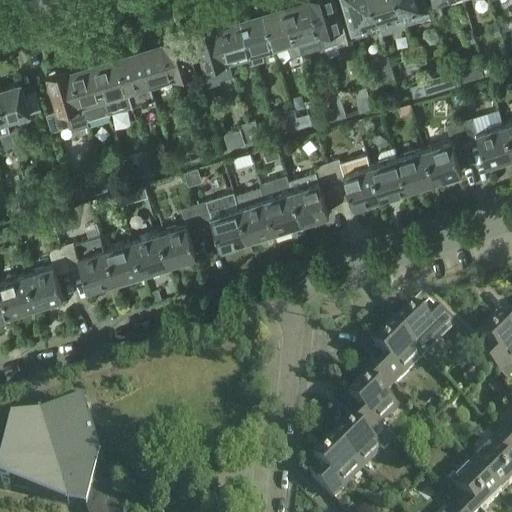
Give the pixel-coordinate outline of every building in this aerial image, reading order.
[(324,46),(309,0),(298,0),(286,4),(301,53),(324,46)] [(337,44),(349,41),(336,0),(309,0),(324,46),(336,42),(337,44)] [(365,25),(379,20),(372,0),(345,0),(357,37),(368,33),(365,25)] [(406,23),(403,13),(398,0),(372,0),(379,20),(383,34),(395,30),(394,27),(406,23)] [(406,23),(430,15),(427,5),(428,5),(426,0),(398,0),(403,13),(406,23)] [(286,4),(263,10),(274,47),(287,43),(291,56),(301,53),(286,4)] [(441,7),(433,9),(437,22),(444,20),(441,7)] [(261,51),(274,47),(263,10),(240,17),(254,63),(264,60),(261,51)] [(254,63),(240,17),(218,24),(228,60),(241,57),(244,66),(254,63)] [(501,34),(497,22),(488,25),(491,37),(501,34)] [(218,24),(217,23),(194,30),(210,85),(221,82),(216,64),(228,60),(218,24)] [(467,44),(476,42),(472,29),(463,32),(467,44)] [(172,77),(197,70),(185,32),(161,39),(162,41),(172,77)] [(150,84),(172,77),(162,41),(139,48),(150,84)] [(416,60),(425,58),(421,45),(412,48),(416,60)] [(154,99),(139,48),(116,55),(131,106),(154,99)] [(412,48),(403,50),(407,63),(416,60),(412,48)] [(131,106),(116,55),(93,62),(108,113),(131,106)] [(395,77),(388,55),(374,60),(381,82),(395,77)] [(108,113),(93,62),(71,68),(86,119),(108,113)] [(86,119),(71,68),(70,67),(47,74),(58,112),(47,115),(52,131),(63,128),(71,126),(72,130),(88,125),(86,119)] [(427,93),(441,89),(437,75),(423,80),(427,93)] [(0,97),(7,120),(40,109),(34,87),(23,91),(20,81),(0,87),(0,97)] [(414,98),(427,93),(423,82),(410,86),(414,98)] [(355,93),(361,114),(375,109),(369,89),(363,90),(355,93)] [(451,94),(455,105),(462,103),(465,97),(463,90),(451,94)] [(331,121),(346,117),(339,94),(331,96),(334,107),(328,109),(331,121)] [(0,97),(0,133),(1,133),(10,131),(6,120),(0,97)] [(401,115),(412,111),(410,104),(398,108),(401,115)] [(292,108),(285,111),(288,123),(296,120),(292,108)] [(309,113),(295,117),(298,127),(312,123),(309,113)] [(511,149),(504,123),(477,131),(473,117),(460,121),(468,145),(480,142),(487,164),(511,155),(511,149)] [(247,122),(251,134),(259,131),(255,120),(247,122)] [(468,145),(460,121),(447,125),(452,139),(425,147),(435,180),(463,171),(456,149),(468,145)] [(247,122),(239,124),(243,136),(251,134),(247,122)] [(20,128),(10,131),(14,145),(24,142),(20,128)] [(14,145),(10,131),(1,133),(6,148),(14,145)] [(201,136),(193,138),(197,150),(205,148),(201,136)] [(193,138),(186,141),(189,152),(197,150),(193,138)] [(398,156),(408,189),(435,180),(425,147),(398,156)] [(340,158),(327,162),(335,187),(340,205),(353,201),(354,205),(381,197),(371,164),(368,153),(341,162),(340,158)] [(150,162),(148,155),(138,158),(144,177),(153,174),(153,172),(150,162)] [(381,197),(408,189),(398,156),(371,164),(381,197)] [(150,162),(153,172),(161,170),(159,160),(150,162)] [(340,205),(335,187),(327,162),(315,166),(317,171),(289,180),(292,189),(302,222),(330,213),(329,208),(340,205)] [(128,183),(124,168),(105,174),(110,188),(128,183)] [(201,178),(198,168),(184,173),(187,183),(201,178)] [(81,185),(81,187),(71,190),(75,200),(108,190),(104,178),(81,185)] [(142,198),(148,196),(144,184),(132,187),(135,194),(142,198)] [(235,194),(249,239),(276,230),(265,197),(261,186),(235,194)] [(265,197),(276,230),(302,222),(292,189),(265,197)] [(234,192),(195,204),(202,229),(214,225),(221,247),(249,239),(235,194),(234,192)] [(190,232),(202,229),(195,204),(182,208),(186,222),(159,231),(169,263),(197,255),(190,232)] [(133,239),(143,272),(169,263),(159,231),(133,239)] [(89,288),(116,280),(106,247),(101,233),(62,245),(70,270),(82,266),(89,288)] [(116,280),(143,272),(133,239),(106,247),(116,280)] [(54,263),(27,272),(37,305),(64,296),(57,274),(70,270),(62,245),(50,249),(54,263)] [(0,280),(10,313),(37,305),(27,272),(0,280)] [(0,316),(10,313),(0,280),(0,316)] [(430,306),(420,315),(414,309),(394,329),(423,358),(453,329),(430,306)] [(511,330),(507,326),(508,325),(502,319),(481,339),(485,342),(475,352),(505,383),(511,376),(511,330)] [(374,349),(380,355),(372,363),(394,387),(423,358),(394,329),(374,349)] [(349,400),(355,406),(378,429),(399,409),(386,395),(394,387),(372,363),(366,369),(361,373),(368,381),(349,400)] [(122,511),(118,498),(109,469),(104,468),(85,404),(13,427),(0,483),(0,511),(5,511),(122,511)] [(392,443),(378,429),(355,406),(346,416),(353,423),(334,442),(363,472),(392,443)] [(435,425),(441,432),(451,422),(444,416),(435,425)] [(511,422),(499,436),(511,449),(511,422)] [(511,449),(499,436),(470,464),(500,494),(511,482),(511,449)] [(334,501),(363,472),(334,442),(314,461),(320,468),(311,477),(334,501)] [(482,511),(500,494),(470,464),(450,485),(464,498),(455,507),(459,511),(482,511)] [(184,470),(167,475),(171,487),(188,482),(184,470)] [(155,494),(168,490),(164,477),(151,481),(155,494)] [(184,485),(169,490),(172,499),(188,494),(184,485)]
